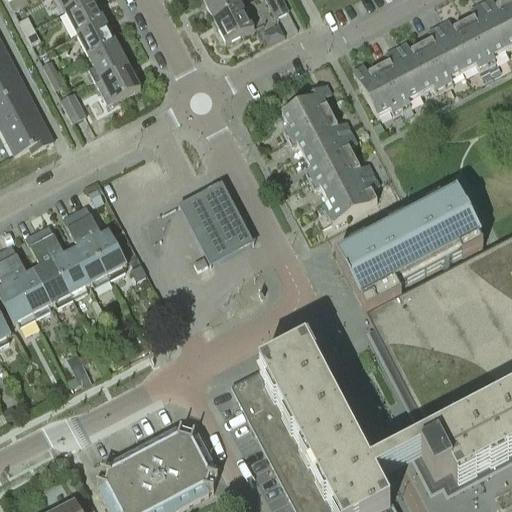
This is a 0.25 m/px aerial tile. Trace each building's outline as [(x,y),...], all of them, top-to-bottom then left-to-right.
[(25,11),(24,10),(19,0),(18,0),(17,1),(16,0),(5,0),(14,17),(25,11)] [(91,0),(54,0),(64,19),(93,4),(91,0)] [(242,11),(236,0),(207,0),(201,3),(213,26),(242,11)] [(281,0),(262,0),(275,23),(289,15),(281,0)] [(105,27),(93,4),(64,19),(76,42),(105,27)] [(473,23),(462,28),(485,73),(495,67),(493,62),(511,51),(511,18),(505,5),(494,11),(490,4),(469,14),(473,23)] [(25,11),(14,17),(26,39),(34,34),(40,30),(29,8),(24,10),(25,11)] [(255,35),(242,11),(213,26),(226,50),(255,35)] [(431,45),(421,50),(444,95),(453,91),(450,84),(476,70),(479,76),(485,73),(462,28),(451,34),(447,26),(427,37),(431,45)] [(105,27),(76,42),(88,63),(117,49),(105,27)] [(34,34),(26,39),(32,50),(40,46),(34,34)] [(0,73),(11,68),(0,45),(0,73)] [(444,95),(421,50),(410,56),(406,48),(384,60),(388,68),(378,73),(401,117),(410,112),(408,107),(433,94),(436,99),(444,95)] [(117,49),(88,63),(92,71),(88,73),(96,88),(100,86),(129,71),(117,49)] [(49,84),(59,79),(51,65),(42,70),(49,84)] [(0,105),(24,92),(11,68),(0,73),(0,105)] [(401,117),(378,73),(368,79),(363,70),(352,76),(377,122),(391,116),(393,122),(401,117)] [(129,71),(100,86),(112,109),(141,94),(129,71)] [(59,79),(49,84),(55,95),(65,90),(59,79)] [(284,140),(329,117),(322,103),(329,99),(325,90),(294,106),(297,110),(281,118),(289,132),(282,136),(284,140)] [(24,92),(0,105),(0,134),(1,136),(37,117),(24,92)] [(75,98),(60,105),(72,129),(87,122),(75,98)] [(37,117),(1,136),(14,162),(29,154),(31,159),(53,148),(37,117)] [(329,117),(284,140),(291,153),(298,150),(311,175),(304,178),(309,186),(352,164),(347,153),(355,149),(344,127),(336,131),(329,117)] [(352,164),(309,186),(314,196),(320,193),(333,218),(327,221),(331,229),(375,207),(369,195),(377,190),(367,170),(358,174),(352,164)] [(222,189),(177,212),(210,277),(255,253),(222,189)] [(352,251),(337,259),(368,318),(403,299),(397,287),(460,254),(464,261),(484,250),(480,243),(483,242),(458,195),(445,202),(448,207),(432,216),(429,211),(407,222),(410,227),(393,236),(391,231),(369,242),(372,247),(355,256),(352,251)] [(85,212),(74,219),(109,286),(124,278),(122,274),(126,271),(108,238),(100,242),(85,212)] [(109,286),(74,219),(61,225),(77,254),(71,257),(89,292),(92,290),(94,294),(109,286)] [(89,292),(71,257),(63,261),(48,232),(36,238),(72,306),(87,298),(85,294),(89,292)] [(72,306),(36,238),(24,244),(40,274),(34,277),(52,312),(55,310),(57,314),(72,306)] [(511,242),(497,250),(367,318),(434,447),(418,456),(435,488),(451,479),(456,488),(511,458),(511,242)] [(52,312),(34,277),(27,281),(11,251),(0,257),(0,258),(35,325),(50,317),(48,314),(52,312)] [(35,325),(0,258),(0,287),(3,293),(0,295),(0,303),(15,331),(18,329),(20,333),(35,325)] [(193,269),(197,276),(207,271),(203,264),(193,269)] [(0,353),(10,348),(7,343),(10,341),(0,322),(0,353)] [(141,346),(132,351),(136,359),(145,354),(141,346)] [(258,378),(230,393),(292,511),(388,511),(389,511),(387,511),(383,511),(309,371),(314,368),(305,352),(258,377),(258,378)] [(122,354),(112,359),(119,372),(129,366),(122,354)] [(72,365),(70,371),(78,387),(88,382),(78,362),(72,365)] [(102,362),(93,367),(101,381),(110,377),(102,362)] [(58,390),(57,395),(61,401),(70,396),(64,386),(58,390)] [(12,410),(3,414),(8,425),(17,420),(12,410)] [(101,477),(96,492),(100,493),(99,496),(107,511),(186,511),(209,500),(210,497),(213,498),(218,483),(214,482),(215,479),(197,444),(194,443),(195,440),(180,435),(179,438),(176,437),(105,475),(104,478),(101,477)]
